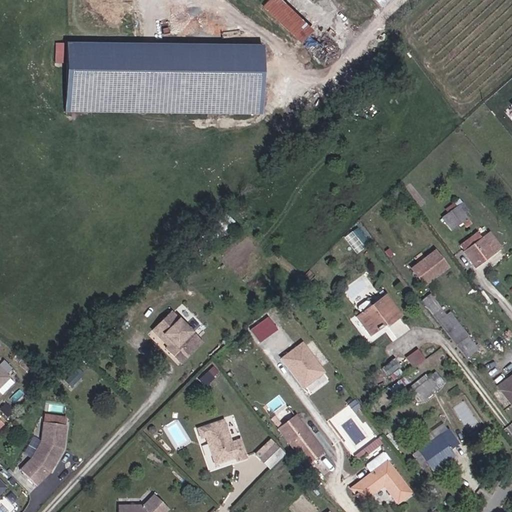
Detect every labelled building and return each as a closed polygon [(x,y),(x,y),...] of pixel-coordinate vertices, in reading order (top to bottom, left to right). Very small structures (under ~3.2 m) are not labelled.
[(268,0),(263,5),(301,43),(315,29),(286,0),(268,0)] [(264,45),(67,40),(66,114),(262,119),(264,45)] [(451,229),(463,220),(468,226),(474,221),(470,215),(465,210),(469,207),(462,197),(440,214),(451,229)] [(367,227),(356,214),(351,218),(361,231),(367,227)] [(492,232),(485,238),(480,231),(473,237),(461,246),(477,266),(502,246),(492,232)] [(411,266),(425,285),(452,266),(438,247),(411,266)] [(406,316),(390,292),(375,304),(372,300),(368,299),(361,305),(360,308),(363,312),(365,311),(359,316),(373,334),(385,325),(383,322),(389,318),(394,325),(406,316)] [(434,313),(467,356),(480,345),(453,311),(449,314),(443,306),(434,313)] [(154,330),(167,341),(175,349),(170,354),(174,357),(182,364),(201,342),(183,325),(170,313),(154,330)] [(303,341),(280,359),(302,387),(325,370),(303,341)] [(414,367),(426,358),(418,348),(406,356),(414,367)] [(0,358),(1,357),(0,356),(0,386),(11,376),(0,363),(0,358)] [(407,368),(401,361),(391,368),(396,376),(407,368)] [(206,385),(217,371),(210,366),(200,380),(206,385)] [(78,385),(87,376),(81,370),(72,379),(78,385)] [(441,385),(435,375),(414,390),(422,400),(441,385)] [(16,381),(11,376),(0,386),(0,389),(3,393),(16,381)] [(511,376),(500,386),(511,402),(511,376)] [(299,413),(283,425),(309,461),(326,449),(299,413)] [(250,456),(243,438),(234,442),(226,420),(201,429),(204,438),(209,436),(216,456),(226,460),(233,458),(234,455),(238,453),(241,460),(250,456)] [(40,450),(31,461),(22,474),(28,479),(37,488),(54,469),(64,448),(65,442),(67,424),(55,422),(45,421),(43,434),(40,450)] [(435,441),(429,435),(421,441),(426,446),(422,449),(432,463),(452,448),(442,434),(435,441)] [(32,436),(24,454),(32,457),(40,439),(32,436)] [(267,460),(281,446),(274,439),(260,453),(267,460)] [(428,466),(432,463),(422,449),(418,452),(428,466)] [(413,493),(389,463),(353,489),(363,501),(385,484),(400,504),(413,493)] [(0,494),(9,486),(0,476),(0,494)] [(170,511),(157,498),(147,508),(123,506),(123,511),(170,511)]
